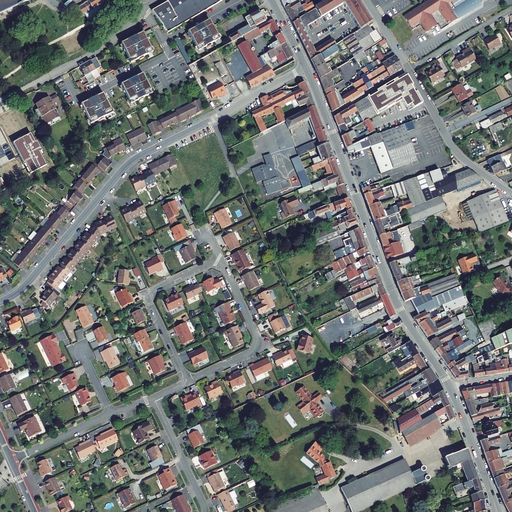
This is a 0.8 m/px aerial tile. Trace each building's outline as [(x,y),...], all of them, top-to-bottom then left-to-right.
[(4,0),(0,2),(0,13),(29,0),(4,0)] [(88,2),(77,8),(81,16),(85,14),(92,9),(92,10),(100,5),(103,4),(102,3),(106,1),(105,0),(89,0),(88,1),(88,2)] [(196,16),(223,0),(166,0),(167,2),(152,11),(163,26),(162,26),(164,28),(167,32),(196,16)] [(285,0),(283,1),(286,8),(299,0),(285,0)] [(302,4),(299,0),(286,8),(294,23),(301,19),(295,9),(305,4),(305,3),(302,4)] [(361,0),(327,0),(316,7),(322,17),(345,3),(361,29),(369,24),(375,21),(361,0)] [(426,33),(438,25),(441,30),(481,5),(479,2),(481,1),(479,0),(469,0),(455,9),(451,3),(455,0),(437,0),(434,3),(432,0),(429,0),(404,17),(412,30),(421,25),(426,33)] [(301,19),(313,12),(312,10),(308,2),(305,4),(295,9),(301,19)] [(92,9),(85,14),(89,20),(103,12),(104,12),(100,5),(92,10),(92,9)] [(313,12),(318,20),(322,17),(316,7),(312,10),(313,12)] [(228,37),(231,43),(256,29),(254,27),(266,21),(262,14),(259,15),(258,12),(245,19),(248,26),(228,37)] [(337,44),(334,38),(316,50),(315,47),(307,32),(308,32),(308,31),(309,30),(309,29),(310,29),(310,28),(310,27),(310,26),(309,25),(318,20),(313,12),(301,19),(294,23),(308,51),(312,60),(337,44)] [(188,32),(198,51),(220,39),(213,26),(210,20),(208,21),(204,26),(202,28),(200,25),(188,32)] [(256,29),(231,43),(234,48),(238,46),(253,73),(261,69),(261,67),(252,52),(253,52),(254,51),(254,50),(254,49),(253,48),(252,48),(251,49),(251,50),(247,42),(261,34),(260,33),(269,28),(274,38),(281,34),(273,20),(267,23),(256,29)] [(365,51),(383,39),(377,29),(374,32),(369,24),(361,29),(344,40),(355,57),(365,51)] [(500,32),(483,42),(489,50),(505,40),(500,32)] [(120,44),(130,63),(152,52),(143,33),(141,34),(137,38),(135,39),(134,37),(120,44)] [(285,43),(283,39),(277,42),(271,45),(274,50),(285,43)] [(277,60),(279,63),(286,59),(286,60),(292,57),(285,43),(274,50),(267,53),(270,60),(271,59),(277,56),(277,57),(276,58),(277,60)] [(341,50),(337,44),(312,60),(317,69),(327,64),(325,60),(341,50)] [(462,52),(463,54),(469,64),(476,59),(469,48),(462,52)] [(403,69),(403,66),(393,50),(389,53),(389,54),(400,71),(403,69)] [(366,52),(365,51),(355,57),(359,62),(361,61),(368,56),(366,52)] [(260,57),(265,63),(270,60),(267,53),(260,57)] [(384,55),(383,53),(380,54),(383,59),(384,60),(382,61),(391,76),(396,74),(384,55)] [(400,71),(389,54),(387,55),(386,54),(384,55),(396,74),(400,71)] [(469,64),(463,54),(461,56),(461,55),(456,58),(457,59),(453,62),(457,69),(461,67),(462,68),(469,64)] [(101,67),(96,59),(92,61),(91,60),(85,63),(94,80),(100,77),(96,70),(101,67)] [(382,61),(380,59),(376,61),(387,79),(391,76),(382,61)] [(383,81),(387,79),(376,61),(372,64),(373,65),(375,69),(383,81)] [(227,73),(221,62),(215,65),(221,76),(227,73)] [(79,67),(88,83),(94,80),(85,63),(79,67)] [(274,75),(266,64),(261,67),(261,69),(253,73),(245,77),(251,88),(274,75)] [(329,69),(327,64),(317,69),(322,79),(333,71),(331,67),(329,69)] [(197,82),(200,80),(192,65),(189,66),(196,80),(197,82)] [(375,69),(373,65),(370,67),(369,66),(367,67),(370,71),(378,84),(383,81),(375,69)] [(430,70),(425,73),(431,83),(444,75),(439,66),(431,71),(430,70)] [(332,79),(342,73),(339,68),(336,69),(333,71),(322,79),(326,90),(335,86),(332,79)] [(364,75),(361,71),(359,72),(360,73),(361,75),(362,77),(358,79),(366,92),(374,87),(366,74),(364,75)] [(374,87),(378,84),(370,71),(366,74),(374,87)] [(143,74),(121,85),(130,104),(153,93),(143,74)] [(410,86),(404,77),(395,82),(394,80),(391,82),(392,84),(383,89),(382,87),(373,92),(374,93),(366,98),(375,113),(383,108),(384,109),(392,105),(390,103),(398,98),(404,108),(409,105),(411,109),(420,104),(414,93),(412,94),(408,87),(410,86)] [(366,92),(358,79),(353,82),(343,98),(340,93),(339,93),(338,93),(337,92),(338,91),(338,90),(337,90),(328,95),(334,111),(341,107),(366,92)] [(294,91),(283,92),(286,96),(292,93),(295,100),(309,93),(305,82),(298,85),(299,89),(300,90),(295,92),(294,91)] [(207,90),(212,99),(219,95),(220,97),(226,94),(224,89),(220,83),(207,90)] [(457,98),(459,103),(473,95),(470,89),(465,92),(461,84),(451,89),(456,96),(457,98)] [(336,88),(335,86),(326,90),(327,93),(328,95),(337,90),(336,88)] [(286,96),(283,92),(281,91),(268,98),(267,96),(260,99),(263,107),(270,104),(286,96)] [(270,104),(263,107),(251,113),(253,116),(251,116),(252,118),(253,117),(254,120),(260,117),(273,111),(273,110),(279,107),(285,104),(291,101),(292,103),(294,108),(298,105),(299,107),(306,104),(307,109),(314,106),(309,93),(295,100),(292,93),(286,96),(270,104)] [(47,123),(59,117),(55,110),(53,107),(60,103),(56,95),(49,99),(49,98),(43,101),(43,100),(41,101),(41,102),(36,105),(38,109),(35,111),(38,117),(42,115),(47,123)] [(103,95),(80,106),(90,126),(112,114),(103,95)] [(367,97),(336,116),(339,126),(346,123),(348,122),(351,116),(350,115),(356,111),(363,122),(368,119),(376,114),(375,113),(366,98),(367,97)] [(200,111),(203,109),(199,100),(190,104),(196,114),(201,112),(200,111)] [(470,102),(461,107),(467,117),(476,113),(473,108),(470,102)] [(190,104),(183,108),(188,117),(190,116),(191,117),(196,114),(190,104)] [(315,141),(318,148),(328,143),(314,106),(307,109),(285,121),(288,129),(309,118),(317,140),(315,141)] [(284,117),(279,107),(273,110),(273,111),(277,120),(284,117)] [(188,117),(183,108),(175,111),(176,112),(181,122),(186,119),(185,118),(188,117)] [(177,123),(181,122),(176,112),(166,117),(170,126),(177,122),(177,123)] [(492,125),(492,124),(507,117),(506,114),(504,115),(502,112),(489,118),(489,119),(492,125)] [(170,126),(166,117),(156,122),(161,132),(164,130),(163,129),(170,126)] [(254,120),(260,133),(266,130),(260,117),(254,120)] [(285,121),(284,117),(277,120),(278,120),(275,121),(277,125),(285,121)] [(363,122),(368,131),(361,135),(358,130),(355,131),(358,136),(359,139),(374,130),(368,119),(363,122)] [(492,125),(489,119),(480,123),(483,130),(492,125)] [(155,134),(161,132),(156,122),(155,121),(147,125),(152,135),(155,133),(155,134)] [(379,134),(390,156),(414,145),(409,131),(410,131),(408,123),(382,133),(379,134)] [(497,148),(500,146),(494,132),(501,129),(499,123),(488,128),(497,148)] [(134,132),(138,141),(141,140),(142,141),(147,139),(142,128),(134,132)] [(354,138),(358,136),(355,131),(354,131),(343,136),(348,148),(354,145),(351,139),(354,138)] [(136,143),(138,141),(134,132),(126,136),(131,146),(136,144),(136,143)] [(414,145),(390,156),(379,134),(378,133),(359,142),(354,145),(348,148),(350,152),(355,150),(356,152),(372,146),(382,173),(395,168),(419,159),(414,145)] [(35,143),(29,134),(13,142),(29,173),(46,164),(38,149),(39,148),(40,148),(37,142),(35,143)] [(113,145),(117,153),(123,151),(122,150),(125,148),(120,139),(112,143),(113,145)] [(315,141),(306,145),(309,151),(317,148),(318,148),(315,141)] [(312,160),(314,166),(334,158),(328,143),(318,148),(317,148),(320,157),(312,160)] [(110,157),(117,153),(113,145),(103,150),(104,152),(102,155),(105,157),(108,160),(110,157)] [(309,151),(306,145),(296,149),(299,156),(309,151)] [(256,183),(263,180),(264,182),(263,183),(267,195),(281,190),(277,181),(280,180),(279,177),(278,177),(276,171),(274,171),(273,167),(274,166),(270,154),(263,156),(266,165),(264,166),(264,165),(252,169),(256,183)] [(163,158),(168,169),(177,165),(172,155),(169,157),(168,156),(163,158)] [(502,162),(499,155),(487,161),(494,175),(507,169),(505,165),(504,166),(502,162)] [(297,173),(304,170),(299,156),(291,159),(297,173)] [(97,166),(105,172),(112,163),(108,160),(105,157),(97,166)] [(157,163),(161,172),(168,169),(163,158),(159,160),(159,162),(157,163)] [(314,166),(309,168),(311,172),(324,167),(327,173),(324,174),(326,179),(339,174),(334,158),(314,166)] [(161,172),(157,163),(154,164),(154,163),(148,166),(150,170),(153,176),(161,172)] [(144,175),(141,177),(146,186),(156,181),(153,176),(150,170),(143,174),(144,175)] [(440,173),(439,170),(429,173),(432,183),(442,180),(440,173)] [(482,180),(469,170),(454,175),(457,190),(482,180)] [(429,173),(402,182),(407,194),(410,202),(412,207),(441,196),(457,190),(454,175),(448,177),(446,171),(440,173),(442,180),(432,183),(429,173)] [(87,172),(80,180),(87,186),(94,178),(87,172)] [(336,187),(343,184),(339,174),(326,179),(311,185),(298,191),(299,193),(312,188),(314,191),(323,187),(324,191),(336,187)] [(146,186),(141,177),(138,178),(137,177),(130,180),(136,191),(146,186)] [(83,190),(87,186),(80,180),(72,189),(76,192),(80,196),(83,193),(82,192),(83,190)] [(379,198),(387,195),(393,193),(395,198),(407,194),(402,182),(381,189),(364,195),(368,207),(375,205),(373,201),(378,200),(379,198)] [(339,197),(347,194),(343,184),(336,187),(339,197)] [(364,195),(381,189),(379,184),(369,188),(369,187),(361,189),(364,195)] [(508,221),(495,190),(463,203),(470,220),(474,219),(479,233),(508,221)] [(80,196),(76,192),(68,201),(75,207),(83,198),(80,196)] [(412,207),(409,209),(414,223),(420,221),(432,216),(446,210),(441,196),(412,207)] [(283,219),(295,214),(293,210),(291,210),(290,208),(298,205),(295,197),(279,204),(283,213),(281,213),(283,219)] [(323,207),(304,215),(304,217),(309,215),(310,219),(315,217),(330,211),(335,209),(336,211),(340,209),(340,210),(345,208),(347,212),(353,209),(349,199),(323,207)] [(145,210),(140,201),(133,205),(134,206),(131,208),(136,217),(146,212),(145,210)] [(178,207),(175,201),(163,206),(169,220),(179,215),(176,208),(178,207)] [(375,205),(368,207),(373,222),(398,213),(399,212),(405,210),(409,209),(412,207),(410,202),(404,204),(404,203),(392,207),(393,209),(391,210),(385,212),(384,210),(382,211),(379,203),(375,205)] [(64,220),(71,211),(64,205),(57,214),(62,219),(64,220)] [(136,217),(131,208),(128,209),(127,208),(120,211),(125,220),(126,222),(136,217)] [(224,209),(214,214),(215,218),(216,217),(222,229),(232,224),(224,209)] [(333,239),(340,236),(336,227),(338,226),(356,219),(353,209),(347,212),(339,215),(340,220),(337,221),(330,223),(332,228),(319,234),(320,236),(310,240),(313,247),(328,241),(333,239)] [(411,224),(414,223),(409,209),(405,210),(411,224)] [(49,220),(58,227),(60,224),(59,223),(62,219),(57,214),(55,212),(49,220)] [(402,224),(398,213),(373,222),(377,232),(383,230),(389,227),(390,228),(402,224)] [(105,221),(102,222),(107,232),(117,227),(111,216),(104,219),(105,221)] [(40,224),(43,227),(49,220),(46,217),(40,224)] [(356,219),(338,226),(340,231),(347,228),(347,229),(358,225),(356,219)] [(58,227),(49,220),(43,227),(50,233),(54,229),(56,230),(58,227)] [(95,225),(90,231),(98,237),(100,235),(107,232),(102,222),(101,221),(94,224),(95,225)] [(411,224),(408,226),(410,231),(422,226),(420,221),(414,223),(411,224)] [(177,241),(187,236),(185,232),(184,233),(182,230),(183,229),(182,226),(172,231),(174,235),(173,235),(175,240),(176,239),(177,241)] [(47,237),(50,233),(43,227),(37,234),(46,242),(49,239),(47,237)] [(343,241),(346,247),(353,244),(357,242),(362,240),(360,235),(362,234),(359,229),(348,233),(351,238),(343,241)] [(83,240),(91,246),(98,238),(98,237),(90,231),(88,234),(87,233),(82,239),(83,240)] [(383,247),(387,259),(402,254),(398,242),(400,242),(397,231),(389,233),(393,244),(383,247)] [(233,232),(222,237),(224,241),(225,241),(230,251),(240,246),(233,232)] [(379,236),(382,247),(383,247),(393,244),(389,233),(385,235),(384,234),(379,236)] [(44,244),(46,242),(37,234),(31,241),(38,247),(42,243),(44,244)] [(367,248),(363,239),(362,240),(357,242),(353,244),(346,247),(349,256),(360,251),(367,248)] [(76,248),(84,255),(91,246),(83,240),(81,242),(79,241),(74,247),(76,248)] [(38,247),(31,241),(25,248),(34,256),(36,253),(35,252),(38,247)] [(194,251),(191,245),(179,251),(186,263),(196,259),(192,252),(194,251)] [(340,250),(343,258),(349,256),(346,247),(340,250)] [(34,256),(25,248),(19,256),(26,262),(30,257),(32,259),(34,256)] [(69,257),(77,264),(84,255),(76,248),(74,251),(72,250),(67,256),(69,257)] [(331,265),(333,270),(350,262),(355,259),(363,256),(369,253),(367,248),(360,251),(349,256),(343,258),(338,261),(331,265)] [(422,258),(434,254),(432,249),(420,253),(422,258)] [(241,250),(231,255),(233,261),(234,261),(240,272),(251,267),(245,255),(244,256),(241,250)] [(343,258),(340,250),(334,252),(338,261),(343,258)] [(360,267),(372,261),(369,253),(363,256),(364,259),(356,263),(351,265),(350,262),(333,270),(324,275),(328,282),(337,277),(337,276),(338,275),(337,273),(345,270),(346,273),(356,269),(360,267)] [(422,258),(420,253),(389,264),(396,283),(404,280),(402,275),(404,274),(405,273),(406,272),(405,271),(405,270),(404,269),(403,269),(402,269),(401,266),(422,259),(422,258)] [(160,264),(164,262),(161,254),(152,259),(152,260),(149,261),(150,263),(145,265),(149,274),(154,271),(155,270),(157,269),(158,272),(163,269),(160,264)] [(458,261),(464,275),(473,272),(470,264),(477,261),(474,254),(458,261)] [(26,262),(19,256),(13,263),(22,270),(24,268),(23,266),(26,262)] [(61,265),(70,272),(77,264),(69,257),(66,259),(65,258),(60,264),(61,265)] [(375,268),(372,261),(360,267),(361,270),(357,272),(356,269),(346,273),(349,280),(358,276),(359,276),(363,273),(375,268)] [(53,273),(62,281),(70,272),(61,265),(59,268),(58,267),(53,273)] [(137,268),(132,270),(136,278),(140,276),(137,268)] [(357,281),(349,284),(351,288),(362,283),(378,276),(375,268),(363,273),(364,277),(361,279),(357,280),(357,281)] [(119,270),(117,284),(128,285),(129,281),(127,281),(129,271),(119,270)] [(252,272),(241,277),(243,281),(244,280),(249,291),(256,288),(259,286),(252,272)] [(55,289),(62,281),(53,273),(48,279),(49,280),(47,282),(55,289)] [(459,286),(455,274),(446,278),(450,289),(459,286)] [(510,287),(506,285),(506,284),(505,282),(500,274),(496,277),(497,279),(493,282),(496,287),(495,287),(499,292),(500,291),(501,294),(506,296),(506,295),(511,297),(511,288),(509,288),(510,287)] [(375,286),(381,284),(378,276),(362,283),(363,285),(367,284),(368,287),(374,284),(375,286)] [(398,288),(416,281),(415,276),(406,279),(404,280),(396,283),(398,288)] [(431,297),(413,304),(419,316),(425,313),(443,305),(449,303),(457,300),(464,297),(459,286),(450,289),(446,278),(419,287),(422,296),(429,293),(431,297)] [(209,280),(203,282),(203,283),(205,286),(208,292),(222,286),(219,279),(214,281),(213,279),(209,281),(209,280)] [(421,281),(421,279),(420,279),(416,281),(398,288),(401,294),(411,290),(411,289),(414,288),(412,284),(421,281)] [(194,287),(193,285),(189,287),(190,288),(183,291),(187,299),(197,295),(197,294),(202,291),(199,284),(194,287)] [(357,300),(374,293),(377,299),(386,295),(381,284),(375,286),(352,296),(355,302),(358,301),(357,300)] [(411,300),(413,304),(431,297),(429,293),(422,296),(419,287),(411,290),(401,294),(405,302),(411,300)] [(54,301),(57,296),(48,288),(45,292),(46,293),(41,299),(45,303),(48,306),(49,306),(54,301)] [(127,305),(133,302),(130,295),(129,296),(126,289),(116,294),(122,307),(127,305)] [(267,291),(258,295),(262,304),(255,307),(259,314),(271,308),(275,307),(267,291)] [(168,311),(183,304),(178,293),(171,296),(172,298),(169,299),(164,301),(168,311)] [(350,312),(361,333),(372,327),(370,322),(364,325),(360,316),(359,314),(378,305),(379,307),(379,308),(381,309),(384,307),(389,318),(395,315),(386,295),(377,299),(356,308),(350,312)] [(350,312),(356,308),(353,302),(355,302),(352,296),(343,300),(346,305),(348,309),(350,312)] [(460,306),(467,303),(465,297),(464,297),(457,300),(460,306)] [(230,307),(228,302),(214,309),(216,314),(219,312),(225,325),(235,320),(233,316),(234,315),(232,311),(231,311),(229,308),(230,307)] [(452,309),(449,303),(443,305),(445,312),(452,309)] [(378,305),(359,314),(360,316),(379,307),(378,305)] [(83,328),(94,323),(86,306),(76,311),(82,324),(81,324),(83,328)] [(24,312),(20,314),(24,323),(35,319),(31,310),(24,313),(24,312)] [(137,325),(145,321),(140,310),(138,311),(135,312),(132,314),(137,325)] [(413,318),(417,324),(436,316),(435,312),(431,314),(427,315),(425,313),(419,316),(413,318)] [(277,319),(275,314),(267,317),(270,322),(270,323),(272,327),(272,326),(275,333),(289,327),(284,316),(277,319)] [(452,325),(450,319),(437,326),(434,327),(431,323),(434,321),(442,317),(441,314),(436,316),(417,324),(427,338),(452,325)] [(395,315),(389,318),(390,320),(384,324),(385,327),(383,328),(386,333),(400,326),(395,315)] [(13,320),(7,323),(10,331),(21,326),(21,325),(18,320),(17,317),(13,319),(13,320)] [(490,319),(486,321),(494,338),(498,336),(490,319)] [(485,341),(490,339),(494,338),(486,321),(478,325),(485,341)] [(185,323),(174,328),(177,334),(182,345),(193,340),(185,323)] [(239,331),(236,326),(224,332),(227,336),(228,336),(234,348),(243,343),(238,331),(239,331)] [(102,327),(94,331),(97,339),(99,344),(109,339),(105,330),(104,331),(102,327)] [(446,341),(448,340),(449,342),(459,337),(465,334),(461,327),(443,336),(446,341)] [(494,338),(490,339),(495,350),(508,345),(510,345),(511,344),(511,329),(498,336),(494,338)] [(139,342),(144,352),(153,348),(151,344),(150,344),(147,338),(148,338),(144,330),(134,335),(138,342),(139,342)] [(53,367),(65,361),(62,354),(61,355),(59,350),(57,351),(56,348),(57,348),(55,343),(57,342),(54,335),(53,336),(40,342),(53,367)] [(386,350),(388,354),(393,351),(401,347),(400,344),(400,342),(399,340),(398,339),(397,339),(396,340),(394,336),(393,337),(392,335),(381,341),(383,344),(384,343),(385,346),(390,344),(391,347),(386,350)] [(308,354),(313,339),(302,336),(300,344),(299,343),(297,350),(308,354)] [(463,345),(463,344),(460,339),(459,337),(449,342),(442,346),(442,345),(435,350),(440,357),(446,354),(463,345)] [(436,338),(429,342),(435,350),(442,345),(440,344),(442,343),(439,338),(437,339),(436,338)] [(408,360),(418,354),(411,341),(401,346),(402,346),(401,347),(393,351),(395,354),(402,350),(406,357),(400,361),(399,358),(393,362),(396,366),(407,360),(408,360)] [(453,362),(458,359),(456,356),(460,353),(459,351),(470,345),(468,341),(463,344),(463,345),(446,354),(440,357),(446,366),(453,362)] [(482,354),(493,351),(491,346),(481,349),(482,354)] [(104,351),(100,353),(102,357),(103,356),(109,369),(119,364),(112,347),(110,348),(104,351)] [(278,353),(272,357),(276,366),(282,364),(291,360),(292,362),(297,360),(291,347),(286,350),(287,351),(279,355),(278,353)] [(188,354),(193,366),(202,362),(202,361),(208,358),(203,348),(198,350),(198,351),(195,352),(195,351),(188,354)] [(495,358),(493,351),(491,352),(492,355),(493,359),(495,358),(495,363),(496,374),(503,373),(500,357),(495,358)] [(0,373),(8,369),(1,353),(0,353),(0,373)] [(489,358),(488,356),(487,353),(482,356),(481,356),(477,358),(475,360),(471,362),(472,366),(478,364),(485,362),(488,360),(490,360),(489,358)] [(376,395),(379,398),(427,370),(418,354),(408,360),(407,360),(396,366),(400,373),(416,363),(420,369),(376,395)] [(508,366),(507,358),(509,357),(509,354),(502,356),(500,357),(503,373),(509,372),(508,366)] [(353,373),(360,369),(345,355),(338,359),(341,363),(353,373)] [(162,360),(160,356),(148,361),(155,375),(165,370),(161,361),(162,360)] [(465,365),(470,362),(467,357),(455,364),(453,362),(446,366),(450,371),(456,366),(458,369),(465,365)] [(249,366),(254,377),(272,369),(267,359),(261,362),(261,363),(259,364),(259,363),(253,365),(253,364),(249,366)] [(282,364),(284,368),(293,363),(292,362),(291,360),(282,364)] [(479,371),(478,364),(472,366),(473,371),(474,378),(485,376),(484,370),(490,369),(488,360),(485,362),(486,367),(481,368),(481,370),(479,371)] [(491,360),(490,360),(488,360),(490,369),(484,370),(485,376),(496,374),(495,363),(492,363),(491,360)] [(466,372),(465,365),(458,369),(456,366),(450,371),(455,379),(458,380),(467,379),(466,372)] [(379,398),(385,404),(402,394),(405,399),(407,398),(413,395),(414,394),(412,391),(419,387),(421,390),(437,381),(430,369),(427,370),(379,398)] [(26,370),(17,375),(19,380),(29,376),(26,370)] [(244,382),(239,370),(233,373),(233,375),(227,378),(231,388),(238,385),(239,385),(243,383),(242,382),(244,382)] [(125,372),(110,379),(112,383),(114,382),(116,387),(113,388),(116,393),(130,387),(125,377),(127,376),(125,372)] [(77,387),(78,387),(74,378),(76,377),(74,373),(61,379),(64,385),(66,384),(69,391),(71,390),(77,387)] [(9,374),(0,378),(0,384),(1,386),(2,386),(5,393),(15,388),(9,374)] [(222,393),(217,381),(211,384),(212,385),(209,387),(209,386),(204,388),(209,399),(222,393)] [(421,390),(415,394),(417,399),(429,392),(432,398),(443,391),(437,381),(421,390)] [(511,381),(503,383),(505,395),(511,393),(511,381)] [(505,395),(503,383),(490,385),(493,397),(505,395)] [(493,397),(490,385),(462,390),(461,392),(465,401),(471,400),(472,402),(487,399),(493,397)] [(322,414),(324,412),(317,404),(318,404),(316,402),(318,401),(314,396),(313,397),(311,395),(311,396),(304,387),(296,392),(303,401),(302,402),(303,403),(297,407),(302,414),(309,410),(309,411),(310,410),(316,418),(317,417),(320,418),(322,416),(322,414)] [(88,392),(86,388),(75,393),(81,406),(91,402),(87,393),(88,392)] [(441,404),(444,408),(450,406),(443,392),(443,391),(432,398),(433,399),(430,401),(431,403),(433,402),(434,405),(436,404),(440,401),(441,404)] [(201,405),(195,393),(191,395),(192,396),(187,398),(186,396),(180,399),(186,411),(196,406),(197,407),(201,405)] [(314,396),(318,401),(322,398),(318,393),(314,396)] [(19,394),(9,399),(17,416),(27,411),(27,410),(30,409),(27,401),(25,401),(23,402),(19,394)] [(484,405),(489,404),(487,399),(472,402),(471,400),(465,401),(470,416),(477,414),(479,412),(478,410),(476,411),(474,406),(484,404),(484,405)] [(415,410),(418,415),(434,405),(433,402),(431,403),(430,401),(415,410)] [(479,412),(477,414),(470,416),(472,421),(478,420),(500,414),(499,411),(499,408),(493,410),(491,403),(489,404),(484,405),(480,406),(481,407),(479,412)] [(399,409),(396,404),(389,408),(393,413),(399,409)] [(436,419),(446,414),(449,421),(455,418),(450,406),(444,408),(434,414),(436,419)] [(401,432),(422,421),(418,415),(415,410),(397,420),(399,433),(401,432)] [(422,421),(401,432),(407,444),(436,428),(435,426),(439,423),(436,419),(434,414),(422,421)] [(21,432),(25,430),(29,438),(41,432),(34,417),(18,425),(21,432)] [(499,426),(498,421),(484,424),(486,430),(484,431),(484,432),(483,433),(484,435),(485,436),(486,436),(497,433),(496,427),(499,426)] [(139,444),(148,439),(145,432),(151,429),(148,423),(137,428),(138,429),(133,432),(139,444)] [(118,440),(113,429),(109,431),(109,432),(95,438),(96,441),(99,447),(100,449),(118,440)] [(198,431),(188,435),(189,439),(190,439),(192,443),(191,444),(194,448),(204,444),(198,431)] [(490,451),(488,446),(501,442),(499,436),(479,441),(484,453),(490,451)] [(95,451),(90,440),(86,442),(87,443),(74,449),(79,459),(95,451)] [(313,459),(322,455),(318,452),(321,448),(315,443),(312,447),(311,447),(306,454),(313,459)] [(158,450),(156,446),(147,450),(153,462),(149,464),(152,469),(165,463),(159,452),(158,450)] [(456,466),(471,460),(467,449),(460,452),(452,455),(444,458),(448,467),(446,468),(447,471),(449,470),(450,470),(449,469),(456,466)] [(511,450),(502,454),(500,449),(492,451),(490,451),(484,453),(487,464),(511,455),(511,450)] [(217,464),(211,451),(199,457),(202,463),(201,465),(202,466),(204,467),(205,469),(217,464)] [(324,457),(322,455),(313,459),(319,464),(320,467),(321,467),(327,480),(335,477),(330,463),(326,465),(324,458),(324,457)] [(511,458),(511,455),(487,464),(491,474),(503,469),(504,468),(503,465),(508,463),(507,460),(511,458)] [(37,463),(41,473),(40,473),(41,477),(51,473),(46,460),(45,460),(37,463)] [(350,511),(357,511),(416,485),(411,474),(404,460),(340,489),(350,511)] [(467,483),(478,479),(471,460),(456,466),(457,469),(455,469),(456,471),(462,468),(467,483)] [(122,471),(119,464),(110,468),(116,481),(127,476),(125,470),(122,471)] [(420,469),(420,470),(411,474),(416,485),(425,481),(426,482),(427,482),(428,482),(428,481),(429,481),(429,480),(429,479),(429,478),(429,477),(428,477),(427,477),(425,471),(425,470),(425,469),(425,468),(424,468),(424,467),(423,467),(422,467),(421,467),(421,468),(420,468),(420,469)] [(172,474),(169,468),(157,474),(165,490),(177,484),(174,479),(173,479),(171,475),(172,474)] [(511,468),(504,472),(503,469),(491,474),(493,479),(504,475),(511,472),(511,468)] [(226,479),(222,471),(218,473),(207,478),(209,482),(210,481),(215,492),(218,490),(224,487),(225,487),(222,481),(226,479)] [(511,485),(511,484),(511,480),(507,483),(504,475),(493,479),(497,489),(498,488),(510,483),(511,485)] [(54,478),(44,482),(47,489),(51,496),(60,491),(54,478)] [(455,493),(473,487),(475,494),(482,491),(478,479),(467,483),(452,488),(455,493)] [(511,506),(511,505),(510,502),(511,501),(511,499),(511,498),(511,497),(509,498),(508,494),(511,491),(511,484),(511,485),(510,483),(498,488),(506,509),(511,506)] [(327,511),(317,487),(268,508),(269,511),(327,511)] [(132,492),(130,488),(116,495),(118,499),(120,497),(124,506),(128,507),(136,503),(132,495),(131,496),(130,493),(132,492)] [(227,490),(217,495),(219,499),(220,499),(225,510),(226,510),(227,511),(229,511),(235,509),(233,506),(234,506),(231,499),(236,497),(233,491),(228,493),(227,490)] [(470,496),(473,504),(485,500),(482,491),(475,494),(470,496)] [(190,511),(191,511),(183,495),(171,500),(177,511),(190,511)] [(68,496),(57,501),(60,508),(59,508),(60,511),(66,511),(72,509),(68,501),(70,500),(68,496)] [(482,511),(486,511),(485,500),(473,504),(474,511),(471,511),(469,511),(482,511)]
